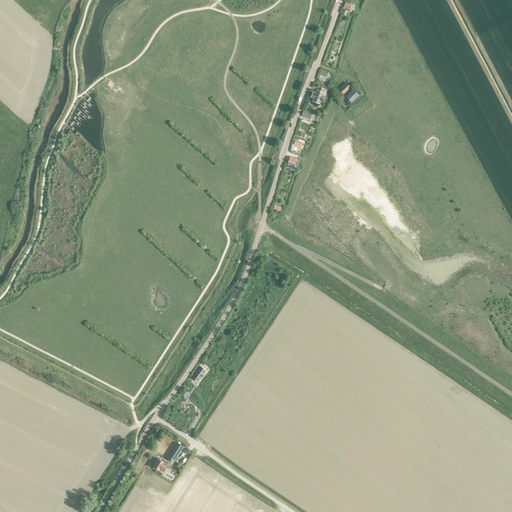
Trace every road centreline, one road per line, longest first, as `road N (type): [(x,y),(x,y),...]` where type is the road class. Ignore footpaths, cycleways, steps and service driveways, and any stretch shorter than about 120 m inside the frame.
road 1 (unclassified): [(155,417),(235,297),(340,0)]
road 2 (unclassified): [(294,511),(155,417)]
